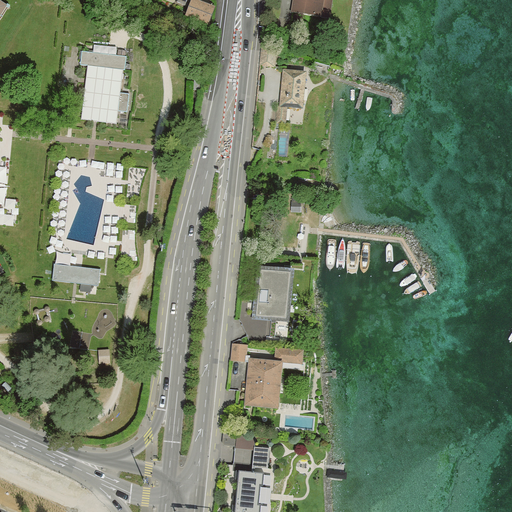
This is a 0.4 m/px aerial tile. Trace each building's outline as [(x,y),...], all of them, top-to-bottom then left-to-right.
[(293,0),(292,12),(330,18),(332,0),(293,0)] [(213,8),(192,1),(187,15),(207,23),(213,8)] [(262,46),(260,66),(274,67),(276,47),(262,46)] [(126,57),(82,52),(81,64),(88,65),(123,69),(125,69),(126,57)] [(123,69),(88,65),(81,119),(116,123),(123,69)] [(306,73),(284,71),(280,107),(278,107),(277,122),(285,123),(287,107),(303,109),(306,73)] [(129,94),(120,93),(118,111),(127,112),(129,94)] [(0,222),(15,224),(16,215),(0,213),(0,222)] [(98,286),(100,270),(78,267),(54,265),(52,281),(98,286)] [(293,272),(262,269),(257,316),(288,319),(293,272)] [(234,345),(232,360),(247,362),(248,346),(234,345)] [(304,352),(278,349),(277,361),(303,364),(304,352)] [(284,364),(251,360),(246,406),(279,409),(284,364)] [(237,435),(224,433),(223,443),(225,446),(235,447),(237,435)] [(271,450),(256,448),(254,468),(269,470),(271,450)] [(266,475),(237,472),(236,481),(239,481),(237,497),(234,497),(233,501),(237,502),(236,507),(234,507),(233,511),(261,511),(262,507),(261,507),(263,488),(265,488),(266,475)]
